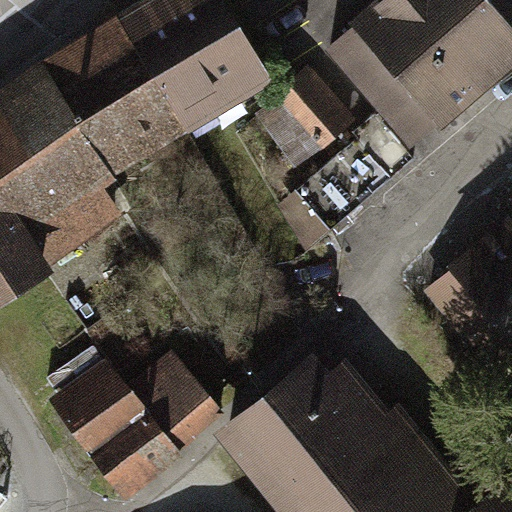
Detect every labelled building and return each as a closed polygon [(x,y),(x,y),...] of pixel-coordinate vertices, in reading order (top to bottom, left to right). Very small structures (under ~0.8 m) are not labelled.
[(225,0),(171,0),(127,26),(181,118),(266,68),(225,0)] [(511,77),(511,15),(497,0),(388,0),(335,51),(387,104),(285,202),(331,250),(511,77)] [(93,173),(181,118),(127,26),(0,108),(0,197),(43,267),(83,239),(76,229),(111,206),(93,173)] [(316,60),(276,96),(327,152),(367,116),(316,60)] [(0,293),(43,267),(0,197),(0,293)] [(511,219),(437,278),(511,372),(511,219)] [(229,446),(284,511),(511,511),(511,481),(483,506),(348,346),(229,446)] [(125,511),(126,511),(231,425),(177,361),(137,394),(112,364),(56,411),(102,466),(93,473),(125,511)]
